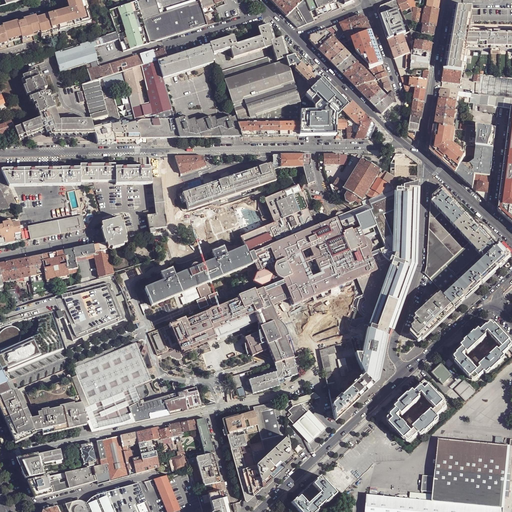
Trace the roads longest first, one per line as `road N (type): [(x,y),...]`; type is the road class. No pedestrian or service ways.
road 1 (trunk): [(449,0),(421,243),(392,367),(382,386),(249,511)]
road 2 (trunk): [(249,511),(387,379),(421,243),(450,0)]
road 3 (residential): [(0,152),(403,142)]
road 4 (residential): [(406,372),(392,344),(420,266),(430,164)]
road 5 (residential): [(10,454),(210,410)]
road 6 (primary): [(258,511),(406,372)]
road 7 (residential): [(102,62),(269,10)]
road 8 (residential): [(421,156),(448,0)]
road 9 (unclassified): [(295,36),(396,136)]
road 10 (residential): [(370,5),(402,100),(396,136)]
road 11 (residential): [(33,506),(157,472)]
road 12 (residential): [(210,410),(280,395),(320,366)]
